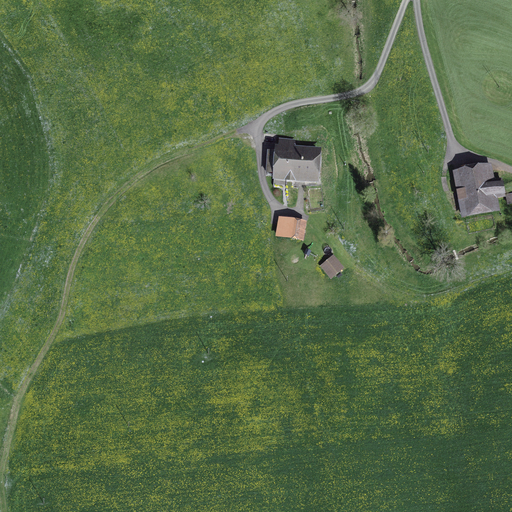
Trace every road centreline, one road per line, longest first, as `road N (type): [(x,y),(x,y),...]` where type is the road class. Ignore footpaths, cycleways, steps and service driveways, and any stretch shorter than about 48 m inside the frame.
road 1 (track): [(0,465),(20,397),(58,327),(82,239),(101,213),(123,187),(191,150),(244,128),(256,132)]
road 2 (track): [(298,212),(270,196),(256,132),(264,118),(298,102),(367,90),(404,0)]
road 3 (track): [(458,160),(414,0)]
